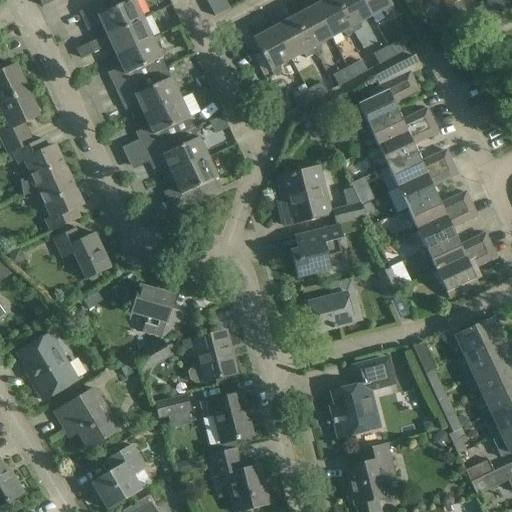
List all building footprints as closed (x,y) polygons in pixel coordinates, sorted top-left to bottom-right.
[(101,24),(106,35),(142,18),(133,0),(129,0),(122,3),(120,0),(111,0),(108,2),(111,9),(106,11),(101,1),(79,11),(88,30),(101,24)] [(353,33),(335,0),(324,0),(313,6),(331,39),(339,34),(344,36),(345,38),(353,33)] [(371,17),(361,0),(335,0),(353,33),(361,29),(360,27),(361,23),(371,17)] [(388,0),(361,0),(371,17),(380,12),(383,13),(385,16),(394,11),(388,0)] [(494,0),(494,1),(498,9),(511,1),(511,0),(494,0)] [(483,17),(498,9),(494,1),(479,9),(483,17)] [(331,39),(313,6),(293,17),(313,55),(320,50),(319,48),(321,44),(331,39)] [(466,15),(453,22),(458,31),(471,24),(466,15)] [(313,55),(293,17),(273,28),(290,60),(299,56),(303,57),(305,59),(313,55)] [(142,18),(106,35),(93,41),(76,49),(81,59),(98,51),(97,50),(110,44),(116,55),(151,38),(142,18)] [(444,38),(458,31),(453,22),(439,29),(444,38)] [(290,60),(273,28),(252,39),(272,76),(281,72),(279,70),(280,66),(290,60)] [(165,68),(151,38),(116,55),(121,66),(108,73),(116,91),(165,68)] [(402,40),(387,48),(392,57),(407,49),(402,40)] [(392,57),(387,48),(373,56),(378,65),(392,57)] [(362,62),(347,70),(352,79),(367,71),(362,62)] [(0,103),(28,90),(16,65),(0,72),(0,103)] [(165,68),(116,91),(125,110),(138,104),(143,115),(179,98),(165,68)] [(338,86),(352,79),(347,70),(333,77),(338,86)] [(368,126),(397,113),(392,103),(417,91),(409,73),(366,93),(369,99),(357,104),(368,126)] [(321,84),(307,91),(312,100),(326,93),(321,84)] [(28,90),(0,103),(0,112),(6,126),(0,128),(0,140),(7,155),(12,152),(33,143),(23,123),(40,116),(28,90)] [(298,108),(312,100),(307,91),(293,99),(298,108)] [(179,98),(143,115),(149,126),(135,132),(144,151),(193,128),(179,98)] [(397,113),(368,126),(377,147),(432,122),(426,109),(401,121),(397,113)] [(432,122),(377,147),(387,168),(416,154),(412,145),(437,133),(432,122)] [(193,128),(144,151),(153,170),(166,163),(171,174),(207,157),(193,128)] [(37,190),(68,176),(54,146),(47,150),(42,139),(33,143),(12,152),(18,164),(24,161),(31,175),(18,182),(24,196),(37,190)] [(387,168),(397,189),(451,163),(445,151),(420,163),(416,154),(387,168)] [(207,157),(171,174),(177,186),(163,192),(172,211),(221,188),(216,178),(217,178),(207,157)] [(397,189),(406,209),(436,196),(431,186),(456,175),(451,163),(397,189)] [(329,215),(317,168),(281,177),(289,209),(279,211),(283,226),(329,215)] [(68,176),(37,190),(50,218),(44,221),(50,232),(79,218),(74,208),(81,204),(68,176)] [(334,226),(338,225),(366,218),(360,206),(360,205),(355,196),(352,189),(342,191),(346,206),(331,210),(334,226)] [(361,193),(355,196),(360,205),(366,202),(361,193)] [(406,209),(416,230),(471,205),(465,193),(440,204),(436,196),(406,209)] [(416,230),(426,251),(455,238),(451,228),(476,216),(471,205),(416,230)] [(338,225),(334,226),(299,234),(303,248),(289,251),(296,279),(330,270),(327,257),(340,254),(337,240),(342,239),(338,225)] [(80,240),(75,229),(53,239),(61,258),(72,253),(85,280),(110,268),(94,233),(80,240)] [(455,238),(426,251),(436,272),(490,246),(484,234),(459,246),(455,238)] [(490,246),(436,272),(448,299),(478,285),(470,270),(495,258),(490,246)] [(20,248),(7,254),(13,265),(20,262),(23,256),(20,248)] [(400,291),(390,269),(375,273),(386,297),(400,291)] [(357,307),(351,279),(328,285),(331,297),(299,305),(302,316),(310,314),(315,333),(353,324),(350,309),(357,307)] [(173,296),(139,286),(131,313),(146,318),(142,333),(160,339),(180,328),(184,314),(169,310),(173,296)] [(96,292),(83,301),(88,309),(101,301),(96,292)] [(0,319),(9,313),(0,300),(0,319)] [(493,323),(495,322),(493,317),(454,335),(464,355),(500,338),(493,323)] [(202,383),(216,379),(236,374),(225,331),(206,336),(182,342),(186,358),(196,356),(198,365),(191,367),(187,373),(189,380),(196,384),(202,383)] [(76,381),(49,335),(17,353),(33,381),(31,382),(42,401),(51,396),(59,391),(68,385),(76,381)] [(464,355),(473,375),(509,358),(502,343),(504,342),(502,337),(500,338),(464,355)] [(159,341),(132,357),(139,369),(142,374),(169,358),(159,341)] [(412,348),(424,374),(432,370),(436,369),(423,342),(412,348)] [(473,375),(482,395),(511,380),(511,364),(511,363),(511,362),(511,357),(511,356),(509,358),(473,375)] [(132,357),(118,365),(125,378),(139,369),(132,357)] [(384,387),(379,364),(354,370),(358,385),(329,392),(336,418),(332,419),(337,439),(379,428),(370,391),(384,387)] [(433,394),(441,390),(432,370),(424,374),(433,394)] [(511,380),(482,395),(491,414),(511,404),(511,380)] [(59,391),(51,396),(55,402),(72,392),(68,385),(59,391)] [(117,430),(92,389),(50,415),(51,415),(54,413),(62,426),(70,421),(87,449),(117,430)] [(433,394),(443,414),(451,410),(441,390),(433,394)] [(251,436),(241,393),(199,404),(203,418),(212,415),(220,444),(251,436)] [(189,411),(185,396),(154,404),(158,419),(189,411)] [(494,421),(501,434),(511,428),(511,404),(491,414),(485,417),(488,424),(494,421)] [(452,434),(456,432),(460,430),(459,429),(469,424),(467,418),(461,415),(454,418),(451,410),(443,414),(452,434)] [(426,423),(424,428),(425,434),(434,431),(432,421),(426,423)] [(511,428),(501,434),(492,438),(501,458),(510,454),(511,453),(511,428)] [(456,432),(452,434),(447,436),(450,440),(457,455),(465,451),(456,432)] [(443,447),(448,441),(439,433),(433,440),(443,447)] [(353,501),(353,505),(356,504),(357,511),(380,511),(377,499),(389,496),(385,478),(394,475),(386,444),(358,451),(358,452),(363,451),(366,463),(344,468),(349,488),(345,489),(348,502),(353,501)] [(144,469),(131,446),(111,458),(117,468),(91,484),(107,509),(139,490),(131,477),(144,469)] [(233,472),(227,450),(207,455),(213,478),(224,475),(233,511),(241,511),(269,505),(259,465),(233,472)] [(464,470),(469,482),(492,472),(487,460),(464,470)] [(0,505),(22,493),(12,476),(9,478),(0,461),(0,505)] [(511,462),(492,472),(469,482),(475,495),(507,481),(511,492),(511,462)] [(179,478),(170,482),(174,488),(179,490),(184,487),(179,478)] [(154,511),(146,498),(122,511),(154,511)]
